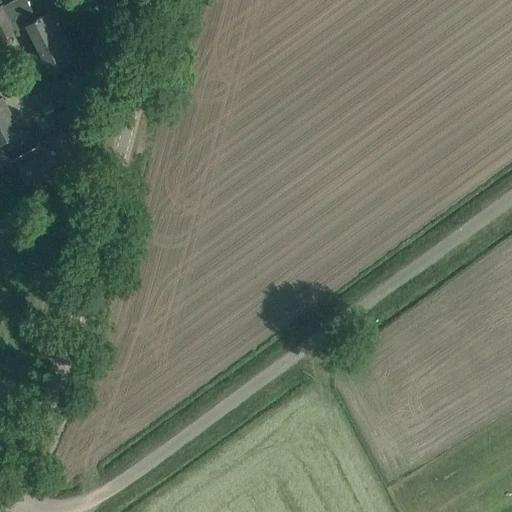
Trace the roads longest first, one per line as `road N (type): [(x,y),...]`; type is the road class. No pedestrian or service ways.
road 1 (unclassified): [(3,493),(66,507),(101,494),(511,197)]
road 2 (unclassified): [(3,493),(72,332),(154,0)]
